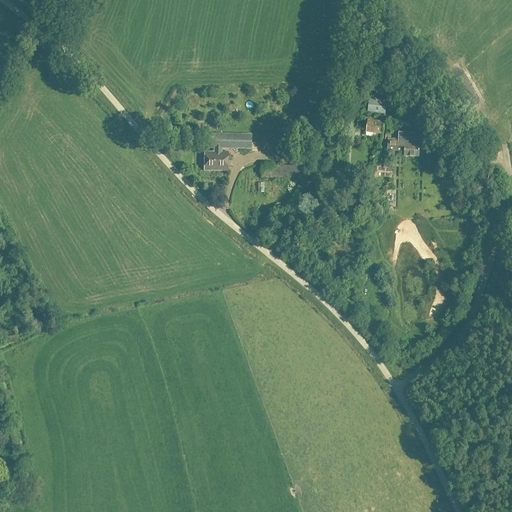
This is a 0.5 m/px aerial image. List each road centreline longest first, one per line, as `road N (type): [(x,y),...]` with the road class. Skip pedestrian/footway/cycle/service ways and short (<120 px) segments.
road 1 (unclassified): [(458,511),(409,410),(358,337),(201,196),(70,56),(1,0)]
road 2 (track): [(505,146),(508,202),(469,320),(395,389)]
